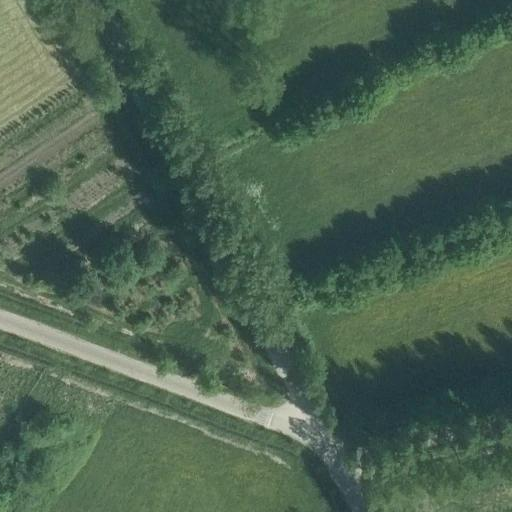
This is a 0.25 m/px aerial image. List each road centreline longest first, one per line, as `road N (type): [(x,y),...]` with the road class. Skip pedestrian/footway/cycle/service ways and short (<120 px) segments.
road 1 (tertiary): [(327,447),(89,0)]
road 2 (tertiary): [(327,447),(0,321)]
road 3 (unclassified): [(327,447),(371,447),(511,418)]
